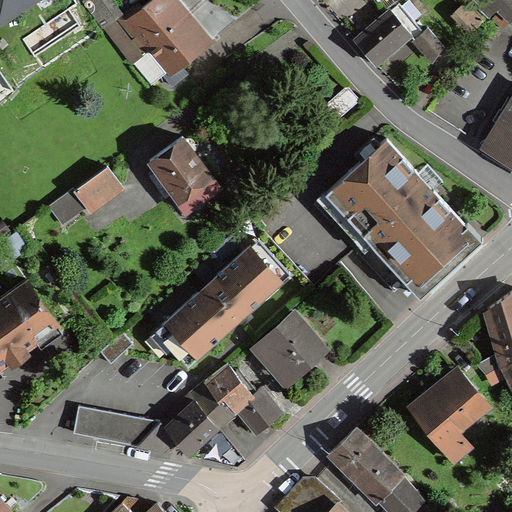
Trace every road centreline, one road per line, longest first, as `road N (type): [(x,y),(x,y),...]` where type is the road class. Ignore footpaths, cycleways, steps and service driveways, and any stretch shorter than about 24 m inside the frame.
road 1 (secondary): [(239,499),(511,248)]
road 2 (residential): [(511,189),(419,128),(299,0)]
road 3 (tertiary): [(0,449),(221,485),(239,499)]
